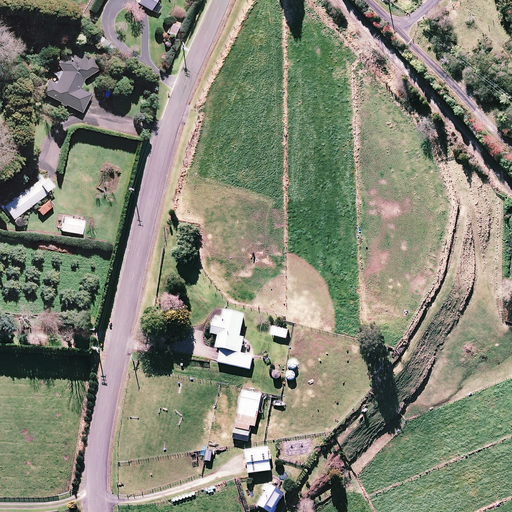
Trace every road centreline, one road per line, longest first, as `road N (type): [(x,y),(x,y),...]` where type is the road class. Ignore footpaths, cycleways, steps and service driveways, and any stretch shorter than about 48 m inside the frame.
road 1 (unclassified): [(219,0),(157,170),(100,431),(96,511)]
road 2 (track): [(511,185),(342,0)]
